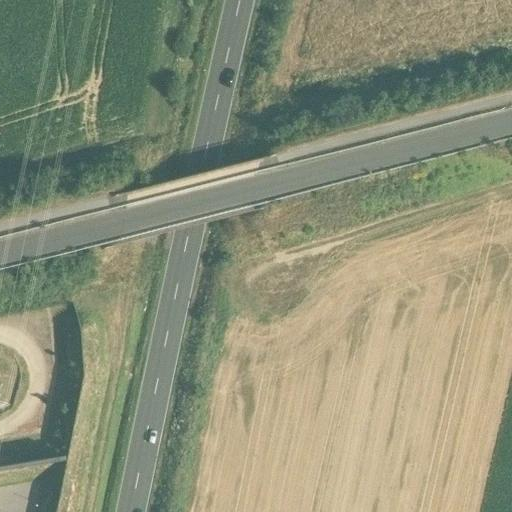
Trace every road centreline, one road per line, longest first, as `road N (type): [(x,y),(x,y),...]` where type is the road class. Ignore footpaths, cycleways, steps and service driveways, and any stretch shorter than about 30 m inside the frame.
road 1 (unclassified): [(0,252),(511,119)]
road 2 (primary): [(236,0),(130,511)]
road 3 (track): [(511,187),(329,245),(230,310)]
road 4 (track): [(142,137),(170,0)]
